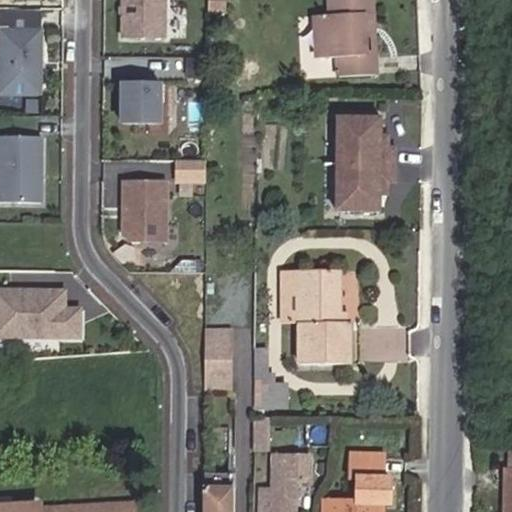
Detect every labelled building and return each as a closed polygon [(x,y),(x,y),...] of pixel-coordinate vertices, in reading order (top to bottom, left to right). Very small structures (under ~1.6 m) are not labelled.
[(166,38),(166,0),(124,0),(124,37),(166,38)] [(366,54),(364,20),(375,20),(373,0),(330,0),(332,15),(317,15),(320,57),(339,57),(340,75),(377,74),(376,53),(366,54)] [(43,31),(44,10),(0,9),(0,30),(1,31),(43,31)] [(375,20),(364,20),(366,54),(376,53),(375,20)] [(0,95),(42,96),(43,31),(1,31),(0,94),(0,95)] [(162,124),(163,85),(124,85),(123,124),(162,124)] [(391,182),(397,182),(397,147),(392,147),(382,147),(382,135),(382,118),(339,117),(338,211),(381,211),(381,194),(382,182),(391,182)] [(382,147),(392,147),(392,135),(382,135),(382,147)] [(42,174),(43,138),(1,138),(0,199),(0,203),(42,204),(43,181),(39,181),(39,174),(42,174)] [(207,181),(208,162),(194,162),(193,181),(207,181)] [(168,244),(168,181),(125,181),(125,235),(133,243),(168,244)] [(381,194),(391,194),(391,182),(382,182),(381,194)] [(284,323),(300,323),(300,365),(353,365),(352,314),(343,314),(342,272),(283,273),(284,323)] [(66,292),(0,291),(0,336),(80,337),(80,311),(66,310),(66,292)] [(205,336),(232,337),(232,325),(206,324),(205,332),(205,336)] [(205,336),(205,346),(205,373),(231,373),(232,337),(205,336)] [(270,374),(270,356),(257,356),(256,384),(291,385),(291,383),(277,383),(277,374),(270,374)] [(205,385),(231,385),(231,373),(205,373),(205,385)] [(291,410),(291,385),(256,384),(256,410),(291,410)] [(383,511),(383,505),(389,505),(389,479),(385,479),(386,454),(353,454),(353,478),(360,479),(359,501),(325,500),(324,511),(383,511)] [(312,457),(275,457),(274,489),(264,490),(262,511),(295,511),(296,480),(312,480),(312,457)] [(232,483),(233,470),(204,469),(204,482),(232,483)] [(204,482),(203,511),(231,511),(232,483),(204,482)] [(312,511),(313,491),(300,491),(300,511),(312,511)]
